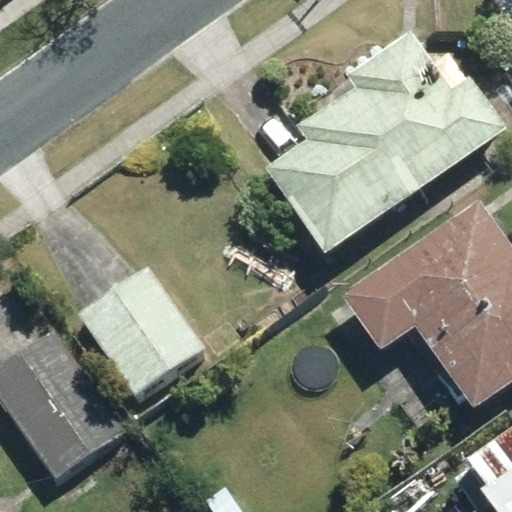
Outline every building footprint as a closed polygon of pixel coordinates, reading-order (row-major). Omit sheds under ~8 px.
[(308,155),(263,186),(324,273),(510,145),(469,86),(449,100),(411,46),(348,91),(356,102),(299,141),(308,155)] [(475,424),(511,396),(511,248),(481,208),(341,315),(382,368),(414,344),(475,424)] [(147,276),(78,326),(136,407),(206,356),(147,276)] [(53,335),(0,372),(0,411),(53,488),(125,438),(53,335)] [(478,511),(511,511),(511,451),(461,488),(478,511)]
